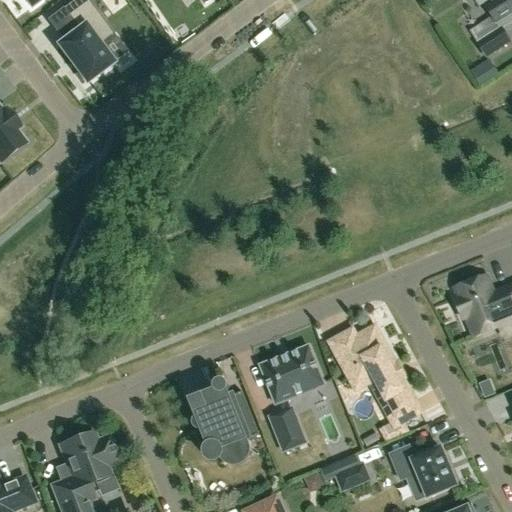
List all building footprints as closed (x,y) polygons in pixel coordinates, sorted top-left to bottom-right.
[(24,0),(31,8),(41,0),(24,0)] [(79,31),(59,46),(86,83),(112,64),(98,45),(112,34),(86,0),(74,0),(63,9),(79,31)] [(511,13),(511,0),(489,0),(492,4),(486,8),(492,18),(470,32),(486,57),(510,42),(501,30),(496,23),(511,13)] [(0,163),(26,144),(17,131),(21,128),(7,110),(3,114),(0,109),(0,163)] [(511,333),(511,287),(499,293),(499,294),(494,296),(491,291),(489,292),(487,284),(488,283),(486,278),(455,290),(459,300),(455,301),(463,321),(469,319),(476,336),(474,337),(475,338),(500,328),(503,337),(511,333)] [(358,354),(340,364),(349,381),(356,393),(370,385),(392,424),(379,431),(386,443),(409,433),(404,423),(420,414),(402,379),(403,379),(397,367),(395,368),(378,335),(374,332),(369,332),(357,339),(354,342),(355,347),(358,354)] [(276,406),(324,387),(309,348),(261,367),(276,406)] [(201,399),(191,403),(195,413),(198,412),(199,414),(196,415),(198,421),(197,422),(195,423),(195,425),(195,427),(196,429),(198,430),(200,431),(202,430),(209,447),(206,450),(205,453),(205,457),(207,460),(210,462),(213,463),(217,463),(220,461),(222,459),(224,462),(228,464),(232,466),(237,466),(241,465),(245,462),(247,459),(249,454),(249,450),(248,445),(245,442),(260,436),(243,393),(229,399),(226,392),(226,388),(225,386),(223,384),(220,384),(218,385),(216,388),(216,390),(218,393),(218,395),(213,397),(211,393),(210,394),(211,395),(204,398),(205,400),(202,401),(201,399)] [(299,427),(277,436),(284,453),(306,444),(299,427)] [(71,481),(61,485),(55,488),(54,487),(53,488),(62,511),(93,511),(91,504),(94,502),(91,494),(97,491),(94,483),(109,477),(107,471),(123,464),(111,434),(95,441),(92,435),(61,447),(73,477),(71,481)] [(401,482),(407,480),(417,475),(428,500),(457,487),(441,449),(429,455),(427,451),(417,455),(413,446),(390,456),(401,482)] [(370,481),(364,466),(336,478),(343,493),(370,481)] [(0,487),(0,511),(11,511),(34,503),(24,479),(0,489),(0,487)] [(280,511),(276,502),(254,511),(280,511)]
